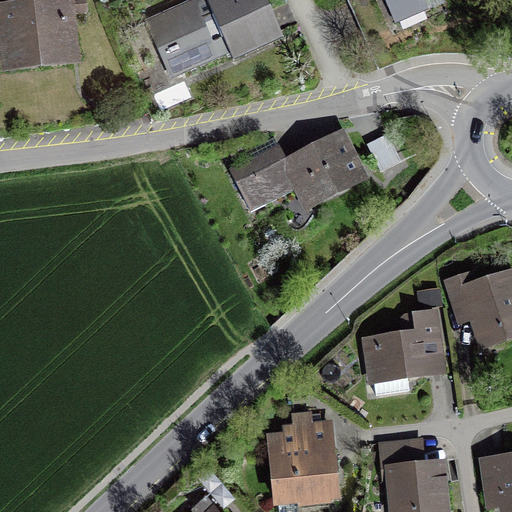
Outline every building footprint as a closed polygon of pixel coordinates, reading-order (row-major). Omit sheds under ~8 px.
[(86,9),(84,0),(50,0),(51,8),(5,13),(10,63),(70,57),(65,12),(86,9)] [(283,39),(265,0),(226,0),(223,2),(222,0),(194,0),(156,17),(171,50),(163,53),(165,57),(172,53),(181,74),(229,53),(233,61),(283,39)] [(423,0),(384,0),(394,21),(427,7),(423,0)] [(401,162),(387,136),(367,146),(381,172),(401,162)] [(362,178),(341,137),(288,164),(283,155),(252,171),(247,162),(230,171),(251,212),(299,188),(308,206),(362,178)] [(511,333),(511,290),(508,279),(474,290),(470,277),(449,283),(461,320),(478,315),(488,348),(505,342),(503,337),(511,333)] [(438,290),(419,292),(421,307),(440,305),(438,290)] [(438,344),(434,313),(406,317),(403,320),(405,337),(368,343),(374,384),(376,396),(409,391),(407,373),(426,371),(422,347),(438,344)] [(285,438),(271,439),(277,505),(297,503),(298,509),(329,506),(326,473),(333,472),(328,424),(311,425),(310,414),(294,415),(295,427),(284,428),(285,438)] [(440,465),(415,468),(412,441),(380,444),(384,479),(391,478),(394,510),(389,510),(389,511),(425,511),(444,510),(440,465)] [(511,511),(511,461),(499,463),(499,460),(483,462),(489,505),(504,503),(505,511),(511,511)] [(214,511),(213,511),(218,507),(206,493),(192,504),(197,511),(214,511)]
